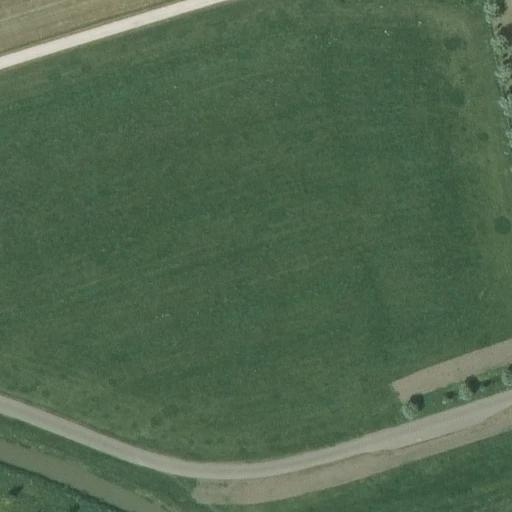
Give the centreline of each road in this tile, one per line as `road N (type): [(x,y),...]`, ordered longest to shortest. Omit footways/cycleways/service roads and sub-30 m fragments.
road 1 (unclassified): [(0,406),(140,460),(231,473),(310,463),(511,398)]
road 2 (track): [(207,0),(0,64)]
